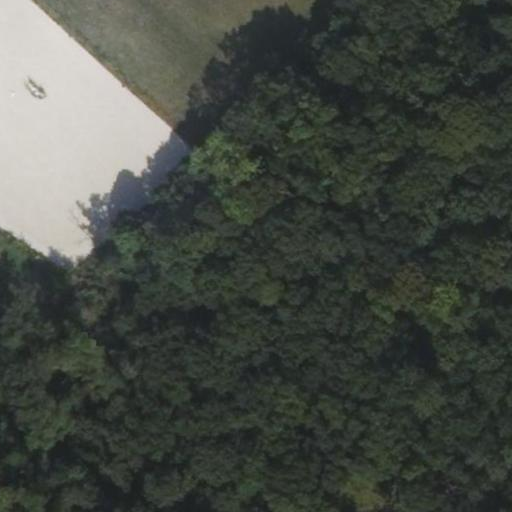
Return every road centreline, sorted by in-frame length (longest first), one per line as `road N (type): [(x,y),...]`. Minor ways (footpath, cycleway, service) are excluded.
road 1 (track): [(393,0),(88,272),(0,370)]
road 2 (track): [(88,272),(183,306),(268,267),(511,319)]
